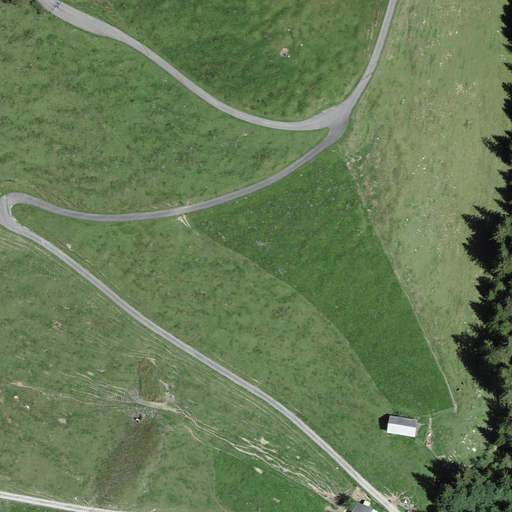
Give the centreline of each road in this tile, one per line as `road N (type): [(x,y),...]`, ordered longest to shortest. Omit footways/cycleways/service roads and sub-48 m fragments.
road 1 (track): [(391,511),(273,400),(173,341),(1,217),(9,198),(57,214),(124,219),(188,209),(262,185),(304,161),(336,138),(343,110)]
road 2 (track): [(47,0),(143,50),(206,101),(268,124),(310,124),(343,110)]
road 3 (track): [(343,110),(360,93),(392,0)]
